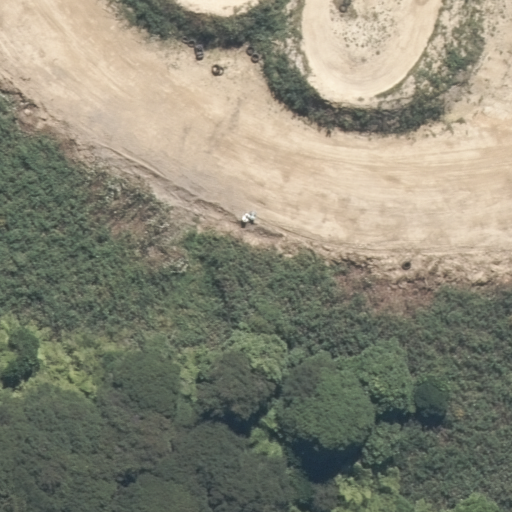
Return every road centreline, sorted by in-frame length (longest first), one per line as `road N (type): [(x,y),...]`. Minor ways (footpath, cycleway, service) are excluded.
road 1 (track): [(511,158),(417,188),(285,175),(209,152),(66,70),(12,0)]
road 2 (track): [(269,0),(259,33),(302,88),(368,50),(390,0)]
